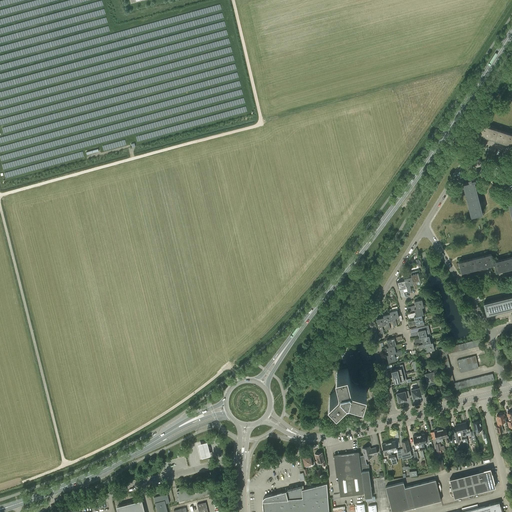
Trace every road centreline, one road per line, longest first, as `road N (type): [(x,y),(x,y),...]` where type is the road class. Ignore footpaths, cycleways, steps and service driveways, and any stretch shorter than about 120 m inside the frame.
road 1 (primary): [(378,227),(511,31)]
road 2 (residential): [(396,419),(370,316),(424,228)]
road 3 (unclassified): [(242,459),(118,487),(105,500),(73,507)]
road 4 (primary): [(378,227),(283,349)]
road 5 (primary): [(0,508),(130,455)]
road 6 (tertiary): [(267,414),(304,438),(396,419)]
road 7 (residential): [(490,333),(424,228)]
